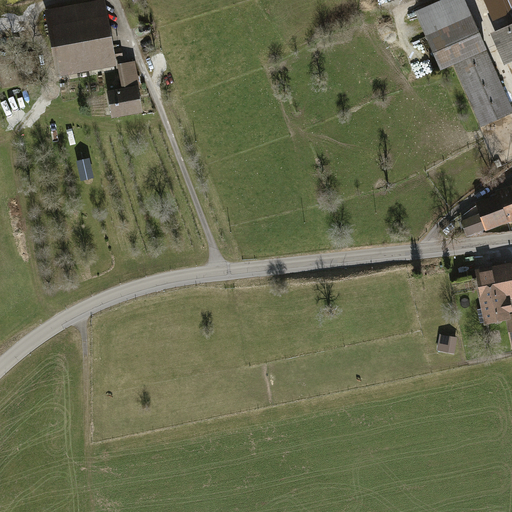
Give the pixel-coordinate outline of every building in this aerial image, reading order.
[(110,48),(101,0),(92,0),(43,9),(54,74),(113,64),(112,58),(121,57),(120,46),(110,48)] [(462,0),(433,0),(412,9),(437,67),(451,61),(479,125),(511,112),(462,0)] [(511,0),(481,0),(490,19),(503,13),(507,24),(491,31),(505,63),(511,59),(511,0)] [(118,86),(103,89),(108,116),(139,110),(135,86),(137,86),(132,58),(114,62),(118,86)] [(79,161),(81,181),(94,180),(92,159),(79,161)] [(464,224),(469,235),(511,217),(511,186),(496,193),(497,196),(477,204),(482,217),(464,224)] [(511,300),(511,263),(476,271),(481,292),(476,293),(483,322),(510,316),(509,312),(511,312),(509,301),(511,300)] [(456,337),(441,335),(438,353),(454,355),(456,337)]
